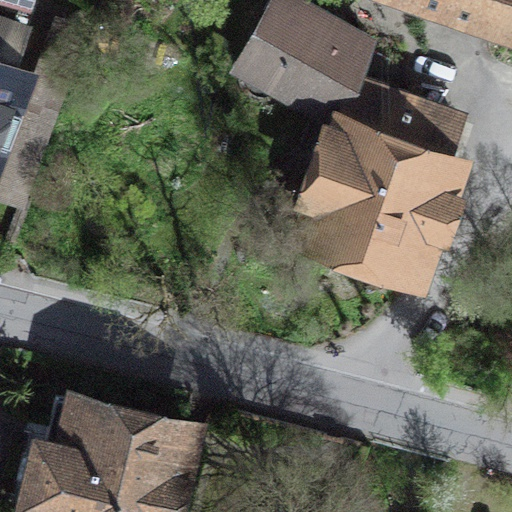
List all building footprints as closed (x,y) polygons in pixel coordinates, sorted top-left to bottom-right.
[(0,0),(0,8),(32,19),(38,0),(0,0)] [(283,261),(424,300),(471,170),(452,164),(466,117),(369,82),(380,45),(298,0),(276,0),(231,77),(326,128),(283,261)] [(511,0),(363,0),(511,52),(511,0)] [(17,73),(32,31),(0,19),(0,169),(33,79),(17,73)] [(85,35),(56,26),(0,186),(0,202),(24,211),(85,35)] [(181,511),(211,399),(67,361),(54,409),(31,403),(9,488),(25,492),(20,511),(181,511)]
